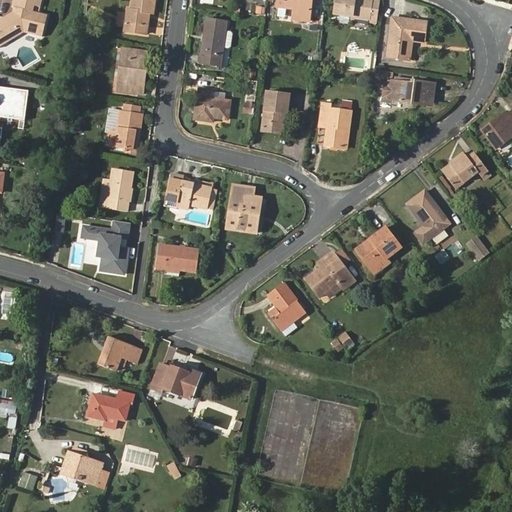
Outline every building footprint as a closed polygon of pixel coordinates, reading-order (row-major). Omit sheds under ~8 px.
[(16,9),(15,15),(15,18),(9,20),(6,19),(4,18),(0,20),(0,33),(4,41),(19,33),(25,34),(41,37),(45,16),(36,14),(37,8),(39,0),(37,0),(14,0),(13,9),(16,9)] [(125,29),(146,32),(149,13),(152,13),(154,0),(133,0),(131,10),(128,9),(125,29)] [(292,13),(309,15),(310,0),(277,0),(276,6),(293,8),(292,13)] [(334,0),(333,11),(369,17),(368,20),(376,21),(378,0),(334,0)] [(264,15),(265,7),(256,6),(255,14),(264,15)] [(124,23),(125,12),(117,12),(116,22),(124,23)] [(408,39),(412,40),(424,41),(426,22),(391,17),(387,56),(405,58),(408,39)] [(226,22),(207,19),(202,53),(201,53),(200,61),(221,64),(226,22)] [(6,45),(25,34),(19,33),(4,41),(6,45)] [(136,95),(143,55),(121,52),(115,91),(136,95)] [(148,56),(143,55),(136,95),(142,96),(148,56)] [(387,70),(376,69),(375,77),(386,78),(387,70)] [(407,98),(430,101),(432,82),(409,79),(409,83),(391,80),(388,100),(406,102),(407,98)] [(28,91),(0,87),(0,115),(24,119),(28,91)] [(214,90),(211,89),(203,88),(200,88),(195,120),(213,122),(214,117),(228,119),(231,101),(225,101),(213,99),(214,92),(214,90)] [(226,94),(214,92),(213,99),(225,101),(226,94)] [(282,113),(285,113),(288,114),(290,95),(268,92),(263,131),(279,134),(282,113)] [(348,128),(351,128),(353,111),(332,108),(332,105),(323,104),(320,124),(330,125),(327,146),(345,148),(348,128)] [(482,132),(496,150),(511,136),(511,112),(499,123),(497,121),(482,132)] [(119,134),(117,147),(117,151),(136,154),(141,116),(122,113),(119,134)] [(108,146),(117,147),(119,134),(110,133),(108,146)] [(481,176),(488,171),(475,153),(468,158),(464,153),(456,158),(457,160),(442,171),(456,189),(479,173),(481,176)] [(99,207),(127,212),(133,173),(112,170),(108,199),(101,198),(99,207)] [(491,175),(488,171),(481,176),(485,180),(491,175)] [(178,203),(177,206),(189,209),(190,205),(208,209),(212,189),(183,182),(184,177),(171,174),(166,200),(178,203)] [(229,231),(255,235),(258,218),(262,218),(264,201),(256,200),(257,191),(235,188),(229,231)] [(216,190),(212,189),(208,209),(212,210),(216,190)] [(424,245),(449,226),(424,193),(407,206),(424,228),(416,235),(424,245)] [(177,210),(177,206),(178,203),(166,200),(164,206),(177,210)] [(63,232),(66,216),(58,215),(56,231),(63,232)] [(125,274),(129,249),(124,248),(120,248),(121,237),(125,238),(128,238),(130,223),(124,222),(115,221),(113,231),(92,227),(90,239),(101,240),(99,256),(104,257),(102,270),(125,274)] [(90,239),(92,227),(85,226),(83,237),(90,239)] [(366,246),(364,244),(355,251),(371,272),(380,266),(383,269),(388,265),(386,261),(400,250),(385,228),(370,239),(371,242),(366,246)] [(489,253),(477,238),(469,244),(481,259),(489,253)] [(180,271),(179,276),(197,278),(200,252),(161,246),(158,268),(167,269),(180,271)] [(350,261),(342,250),(334,255),(343,267),(350,261)] [(318,298),(326,293),(338,284),(341,289),(342,290),(354,282),(343,267),(334,255),(332,253),(321,261),(324,265),(320,268),(305,280),(318,298)] [(179,278),(179,276),(180,271),(167,269),(167,274),(166,276),(179,278)] [(283,284),(269,295),(282,313),(274,319),(283,331),(305,313),(283,284)] [(338,284),(326,293),(329,297),(341,289),(338,284)] [(345,331),(338,337),(347,348),(354,342),(345,331)] [(130,360),(135,347),(110,336),(99,363),(116,370),(122,357),(130,360)] [(143,350),(135,347),(130,360),(138,363),(143,350)] [(189,369),(188,372),(173,366),(172,367),(162,363),(152,387),(163,392),(165,387),(192,398),(202,374),(189,369)] [(11,399),(12,392),(3,391),(2,397),(11,399)] [(93,393),(87,416),(104,420),(106,415),(126,420),(130,402),(93,393)] [(8,413),(9,405),(2,404),(0,411),(8,413)] [(243,421),(237,419),(234,427),(240,429),(243,421)] [(71,450),(84,455),(86,450),(73,446),(71,450)] [(90,481),(96,462),(69,453),(64,469),(72,473),(71,475),(90,481)] [(104,464),(96,462),(90,481),(97,484),(104,464)] [(33,490),(37,477),(25,472),(20,486),(33,490)]
